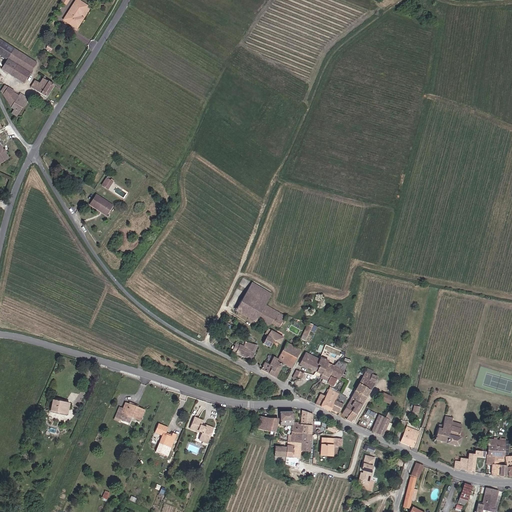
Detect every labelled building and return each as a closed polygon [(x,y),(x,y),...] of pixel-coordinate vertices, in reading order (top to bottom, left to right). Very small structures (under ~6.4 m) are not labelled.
[(79,9),(76,7),(80,0),(67,0),(61,10),(73,18),(79,9)] [(38,61),(26,54),(0,38),(0,53),(8,59),(3,69),(25,82),(38,61)] [(20,104),(26,93),(18,88),(9,83),(11,81),(2,75),(0,78),(0,81),(2,85),(10,98),(12,100),(20,104)] [(32,87),(48,96),(55,84),(45,79),(46,77),(44,77),(40,83),(36,80),(32,87)] [(26,93),(30,87),(22,83),(18,88),(26,93)] [(11,102),(16,110),(20,104),(12,100),(11,102)] [(9,152),(6,146),(4,143),(0,136),(0,156),(0,157),(9,152)] [(114,183),(117,180),(110,175),(104,182),(108,185),(112,181),(114,183)] [(109,213),(115,205),(99,193),(92,202),(103,210),(105,209),(109,213)] [(265,300),(271,290),(251,277),(245,287),(265,300)] [(255,316),(258,311),(265,300),(245,287),(234,304),(255,317),(255,316)] [(272,319),(278,309),(267,302),(265,300),(258,311),(272,319)] [(272,319),(279,323),(285,313),(278,309),(272,319)] [(268,324),(272,319),(258,311),(255,316),(261,320),(268,324)] [(304,336),(309,338),(318,321),(312,318),(304,336)] [(279,337),(283,331),(271,324),(268,330),(273,333),(279,337)] [(263,337),(269,340),(273,333),(268,330),(266,330),(263,337)] [(234,346),(249,352),(256,339),(246,335),(243,342),(237,339),(234,346)] [(283,343),(296,351),(300,344),(286,337),(283,343)] [(281,357),(290,362),(296,351),(283,343),(282,344),(278,353),(280,356),(281,357)] [(299,362),(307,366),(314,351),(307,348),(306,348),(299,362)] [(269,357),(264,354),(260,362),(274,370),(281,357),(280,356),(278,353),(272,350),(269,357)] [(319,360),(317,359),(319,354),(314,351),(307,366),(315,369),(319,360)] [(320,371),(324,364),(326,360),(328,357),(319,354),(317,359),(319,360),(315,369),(320,371)] [(339,359),(329,354),(328,357),(326,360),(331,362),(337,365),(339,359)] [(339,377),(343,368),(337,365),(331,362),(330,367),(328,372),(339,377)] [(327,373),(328,372),(330,367),(324,364),(320,371),(319,375),(326,378),(328,373),(327,373)] [(296,374),(301,376),(303,370),(296,367),(292,376),(295,377),(296,374)] [(375,381),(375,377),(374,372),(365,369),(340,411),(345,413),(352,402),(350,402),(353,397),(361,402),(375,381)] [(326,379),(332,382),(335,376),(328,373),(326,378),(326,379)] [(334,397),(337,391),(339,388),(330,384),(325,393),(320,391),(315,401),(328,408),(329,406),(334,397)] [(390,399),(392,392),(384,389),(381,395),(390,399)] [(334,397),(342,401),(345,395),(337,391),(334,397)] [(329,406),(337,410),(342,401),(334,397),(329,406)] [(344,416),(350,418),(361,402),(353,397),(350,402),(352,402),(345,413),(344,416)] [(49,409),(65,412),(68,401),(51,398),(49,409)] [(139,417),(143,408),(125,400),(122,406),(119,405),(115,415),(128,420),(131,414),(139,417)] [(429,409),(443,414),(445,405),(432,400),(429,409)] [(370,427),(381,432),(388,416),(367,406),(365,410),(376,415),(370,427)] [(300,438),(310,438),(311,411),(305,408),(301,407),(299,420),(302,421),(300,438)] [(292,422),(292,420),(292,408),(280,408),(280,422),(292,422)] [(459,433),(457,433),(459,425),(452,423),(454,414),(449,412),(449,410),(447,410),(446,415),(444,420),(439,419),(434,435),(458,440),(459,433)] [(256,425),(274,428),(279,416),(261,412),(256,425)] [(202,436),(208,438),(213,422),(205,420),(204,423),(198,421),(200,416),(194,414),(190,425),(198,428),(199,427),(202,428),(201,431),(203,433),(202,436)] [(167,430),(165,429),(167,422),(159,419),(155,429),(162,432),(159,440),(163,441),(167,430)] [(288,437),(300,438),(302,421),(299,420),(292,420),(292,422),(291,427),(289,427),(288,437)] [(406,421),(401,437),(413,441),(418,425),(406,421)] [(321,452),(337,453),(338,435),(327,434),(327,429),(322,429),(321,452)] [(169,438),(173,439),(174,435),(170,434),(171,431),(167,430),(163,441),(167,442),(169,438)] [(505,451),(505,443),(505,436),(496,435),(496,432),(493,431),(493,435),(488,435),(486,450),(503,451),(505,451)] [(300,447),(309,447),(310,438),(300,438),(288,437),(287,438),(286,444),(283,444),(283,441),(279,441),(279,443),(274,443),(273,453),(299,454),(300,447)] [(453,465),(471,468),(473,450),(468,449),(466,459),(455,457),(453,463),(453,465)] [(502,460),(503,451),(486,450),(485,460),(491,460),(490,470),(504,471),(505,460),(502,460)] [(379,454),(369,452),(367,462),(369,462),(368,465),(366,464),(363,474),(373,477),(376,467),(374,467),(374,464),(376,464),(379,454)] [(424,461),(417,458),(412,471),(407,493),(404,503),(412,505),(414,497),(412,497),(415,485),(417,474),(418,475),(424,461)] [(466,502),(469,499),(473,484),(464,482),(459,501),(464,502),(466,502)] [(495,500),(494,498),(496,496),(498,485),(486,482),(482,500),(478,499),(476,507),(481,508),(482,505),(493,507),(494,506),(494,505),(495,503),(494,502),(495,500)]
